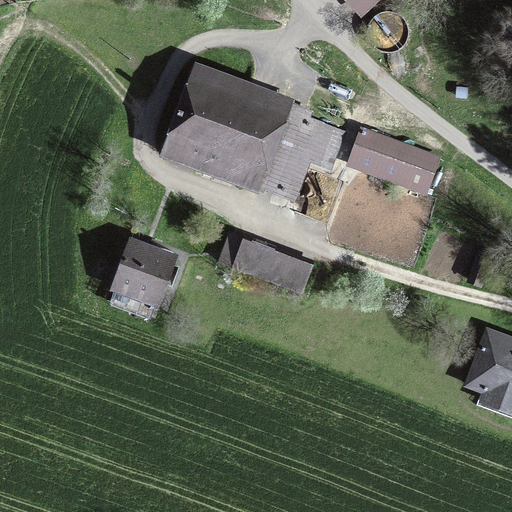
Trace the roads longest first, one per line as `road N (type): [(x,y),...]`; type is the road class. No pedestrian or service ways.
road 1 (unclassified): [(511,184),(379,79),(304,0)]
road 2 (track): [(35,25),(89,60),(152,129)]
